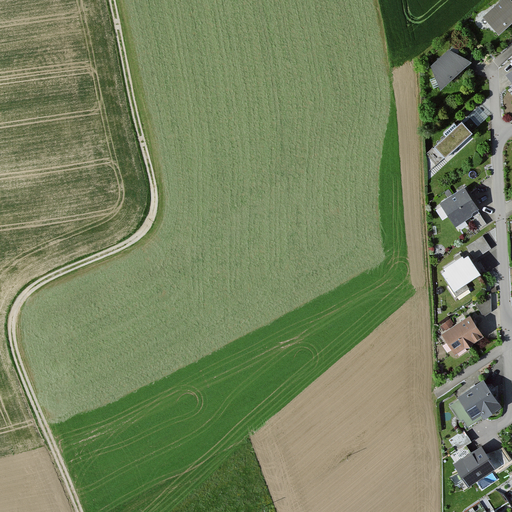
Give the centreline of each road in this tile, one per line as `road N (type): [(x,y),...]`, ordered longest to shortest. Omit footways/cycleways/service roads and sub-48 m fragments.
road 1 (track): [(80,511),(11,337),(12,315),(32,287),(126,244),(151,222),(154,187),(112,0)]
road 2 (residential): [(509,342),(498,138)]
